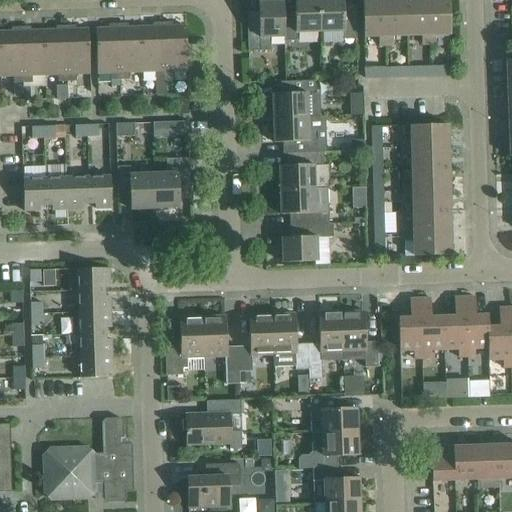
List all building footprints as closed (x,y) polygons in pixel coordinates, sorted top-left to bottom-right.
[(319,32),(318,0),(294,0),(295,13),(284,13),(284,38),(285,41),(297,41),(297,33),(319,32)] [(318,0),(319,32),(344,32),(344,39),(357,39),(356,11),(344,12),(343,0),(318,0)] [(386,47),(384,0),(366,0),(363,0),(364,38),(378,37),(378,47),(386,47)] [(407,37),(406,0),(384,0),(386,47),(393,47),(392,37),(407,37)] [(428,0),(406,0),(407,37),(421,37),(421,45),(429,45),(428,0)] [(428,0),(429,45),(436,44),(436,35),(451,35),(449,0),(428,0)] [(284,38),(284,13),(284,2),(259,3),(259,18),(247,18),(248,52),(271,51),(271,38),(284,38)] [(157,28),(141,28),(142,71),(154,71),(154,79),(155,79),(164,79),(163,23),(157,23),(157,28)] [(163,23),(164,79),(174,78),(174,71),(187,71),(186,27),(169,27),(169,23),(163,23)] [(120,79),(118,24),(113,24),(113,29),(96,30),(97,73),(109,72),(109,80),(120,79)] [(142,71),(141,28),(124,29),(124,24),(118,24),(120,79),(128,79),(128,72),(142,71)] [(60,31),(44,31),(45,75),(58,75),(58,82),(68,82),(66,26),(59,26),(60,31)] [(72,26),(66,26),(68,82),(77,82),(77,74),(90,74),(89,30),(72,30),(72,26)] [(15,32),(0,32),(0,62),(0,77),(13,76),(14,84),(23,83),(21,27),(15,28),(15,32)] [(27,27),(21,27),(23,83),(32,83),(32,76),(45,75),(44,31),(27,32),(27,27)] [(430,68),(430,77),(444,76),(444,67),(430,68)] [(401,68),(386,69),(387,78),(401,78),(401,68)] [(430,77),(430,68),(415,68),(416,77),(430,77)] [(387,78),(386,69),(372,69),(372,78),(387,78)] [(164,79),(155,79),(156,96),(165,96),(164,79)] [(273,119),(308,117),(316,117),(320,113),(319,97),(315,94),(314,81),(307,81),(287,82),(287,94),(272,94),(273,119)] [(67,86),(57,87),(57,99),(67,98),(67,86)] [(22,87),(14,87),(14,97),(22,97),(22,87)] [(363,106),(351,107),(351,115),(364,114),(363,106)] [(308,117),(273,119),(274,143),(289,143),(290,154),(294,154),(317,153),(316,140),(309,140),(308,117)] [(134,123),(116,124),(117,137),(134,136),(134,123)] [(167,123),(155,123),(155,137),(167,137),(167,123)] [(89,125),(89,135),(100,135),(100,124),(89,125)] [(45,126),(46,136),(57,136),(56,125),(45,126)] [(89,135),(89,125),(78,125),(78,136),(89,135)] [(402,148),(449,146),(448,125),(411,126),(411,141),(402,141),(402,148)] [(46,136),(45,126),(34,126),(34,137),(46,136)] [(373,149),(383,148),(382,129),(372,129),(373,149)] [(354,140),(354,152),(364,152),(364,140),(354,140)] [(449,146),(402,148),(403,156),(412,155),(412,169),(449,168),(449,146)] [(383,148),(373,149),(373,170),(383,170),(383,148)] [(317,153),(294,154),(294,166),(279,166),(280,191),(315,189),(314,166),(322,166),(321,153),(317,153)] [(177,173),(153,174),(154,209),(179,208),(179,193),(191,193),(190,165),(176,165),(177,173)] [(154,209),(153,174),(131,174),(131,166),(117,167),(118,195),(130,195),(131,210),(138,209),(140,214),(150,214),(152,209),(154,209)] [(449,168),(412,169),(412,184),(404,184),(404,191),(450,190),(449,168)] [(384,192),(383,170),(373,170),(374,192),(384,192)] [(89,204),(88,177),(67,178),(68,210),(83,209),(83,204),(89,204)] [(88,177),(89,204),(95,203),(95,209),(111,208),(110,177),(88,177)] [(68,210),(67,178),(45,179),(46,205),(52,205),(52,211),(68,210)] [(46,205),(45,179),(23,180),(24,211),(40,211),(40,205),(46,205)] [(315,189),(280,191),(281,215),(296,214),(296,227),(332,225),(332,212),(324,212),(323,203),(315,203),(315,189)] [(450,211),(450,190),(404,191),(404,199),(413,198),(413,212),(450,211)] [(384,213),(384,192),(374,192),(374,213),(384,213)] [(450,211),(413,212),(413,227),(405,227),(405,234),(451,233),(450,211)] [(384,213),(374,213),(375,235),(385,235),(384,213)] [(332,225),(296,227),(297,237),(282,238),(283,263),(314,262),(314,267),(329,266),(328,237),(333,237),(332,225)] [(451,255),(451,233),(405,234),(405,242),(414,242),(414,256),(451,255)] [(385,235),(375,235),(375,250),(385,250),(385,235)] [(78,291),(104,291),(104,285),(110,285),(109,269),(77,270),(78,291)] [(29,271),(30,283),(41,282),(41,271),(29,271)] [(105,297),(104,291),(78,291),(79,313),(111,312),(110,297),(105,297)] [(10,292),(10,304),(22,304),(21,292),(10,292)] [(488,327),(488,315),(476,316),(475,297),(464,298),(467,358),(475,357),(475,349),(488,349),(489,349),(488,327)] [(467,358),(464,298),(454,298),(455,317),(443,317),(444,350),(458,350),(458,358),(467,358)] [(422,359),(420,299),(410,300),(410,318),(398,319),(400,352),(414,351),(414,359),(422,359)] [(444,350),(443,317),(431,317),(431,299),(420,299),(422,359),(431,359),(431,351),(444,350)] [(31,315),(43,315),(42,303),(31,303),(31,315)] [(500,327),(488,327),(489,349),(488,349),(489,361),(503,360),(503,368),(511,368),(509,308),(499,308),(500,327)] [(111,328),(111,312),(79,313),(80,335),(106,334),(105,328),(111,328)] [(364,312),(342,313),(343,353),(365,352),(365,368),(378,368),(378,342),(366,343),(364,312)] [(320,344),(308,345),(309,370),(309,380),(322,379),(322,362),(343,361),(343,353),(342,313),(319,314),(320,344)] [(295,314),(272,315),(274,355),(274,369),(296,368),(296,370),(309,370),(308,345),(296,345),(295,314)] [(43,315),(31,315),(31,327),(43,327),(43,315)] [(251,347),(239,347),(239,372),(249,372),(253,372),(252,356),(274,355),(272,315),(249,316),(251,347)] [(225,317),(203,318),(204,358),(226,357),(226,373),(227,385),(240,385),(240,383),(239,372),(239,347),(227,347),(225,317)] [(181,349),(165,350),(166,376),(183,375),(183,367),(190,367),(189,358),(204,358),(203,318),(180,318),(181,349)] [(11,337),(23,336),(22,324),(11,325),(11,337)] [(106,334),(80,335),(80,357),(112,356),(111,340),(106,340),(106,334)] [(23,348),(23,336),(11,337),(11,348),(23,348)] [(32,358),(44,357),(44,345),(32,346),(32,358)] [(112,356),(80,357),(81,379),(107,378),(107,371),(113,371),(112,356)] [(45,369),(44,357),(32,358),(33,369),(45,369)] [(12,381),(24,380),(24,368),(12,369),(12,381)] [(249,372),(239,372),(240,383),(249,383),(249,372)] [(366,376),(349,377),(350,393),(368,391),(366,376)] [(24,380),(12,381),(13,392),(25,392),(24,380)] [(167,386),(167,400),(179,400),(179,386),(167,386)] [(322,434),(357,432),(356,409),(336,410),(335,398),(309,398),(310,434),(322,434)] [(240,431),(230,432),(230,415),(241,415),(241,401),(211,402),(211,414),(186,415),(187,445),(231,444),(231,449),(241,449),(240,431)] [(108,503),(123,502),(126,499),(126,492),(134,492),(133,444),(125,444),(124,422),(120,418),(105,419),(102,423),(103,454),(95,454),(88,447),(49,449),(43,455),(44,494),(51,501),(90,499),(96,493),(104,492),(104,500),(108,503)] [(0,492),(12,492),(10,424),(0,424),(0,492)] [(311,446),(311,457),(302,457),(298,460),(299,471),(312,470),(338,469),(337,456),(358,455),(357,432),(322,434),(322,446),(311,446)] [(499,479),(498,442),(489,442),(489,446),(475,446),(477,480),(499,479)] [(511,444),(507,445),(507,442),(498,442),(499,479),(511,478),(511,444)] [(462,443),(453,444),(454,481),(477,480),(475,446),(463,447),(462,443)] [(454,481),(453,444),(445,444),(445,447),(431,448),(432,481),(454,481)] [(273,459),(261,459),(261,466),(266,472),(273,472),(273,459)] [(239,464),(231,464),(211,465),(212,477),(188,478),(189,508),(229,507),(228,487),(240,486),(239,464)] [(338,479),(338,469),(312,470),(313,491),(324,491),(324,503),(360,501),(359,479),(338,479)] [(275,488),(289,488),(288,471),(275,472),(275,488)] [(324,503),(324,511),(360,511),(360,501),(324,503)]
